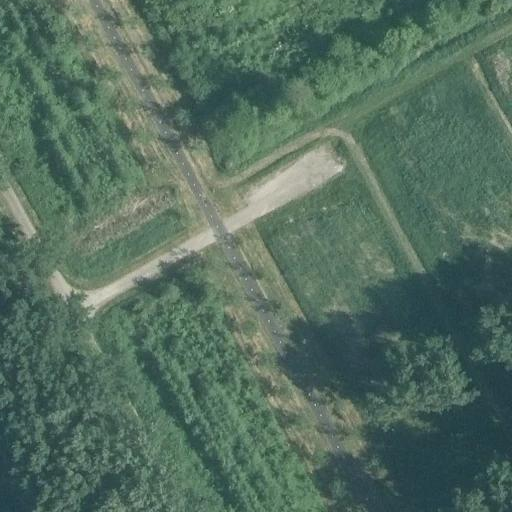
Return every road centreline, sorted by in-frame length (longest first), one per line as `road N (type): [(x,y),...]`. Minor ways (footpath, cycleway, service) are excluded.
road 1 (unclassified): [(188,511),(0,172)]
road 2 (unknown): [(331,166),(370,177),(511,444)]
